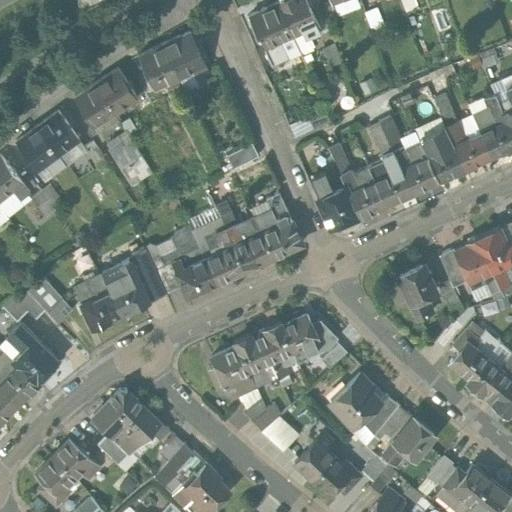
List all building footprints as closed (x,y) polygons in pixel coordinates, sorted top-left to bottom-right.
[(305,0),(279,0),(281,3),(277,5),(292,37),(302,32),(305,38),(320,31),(305,0)] [(277,5),(249,17),(272,66),(288,59),(280,42),(292,37),(277,5)] [(190,34),(164,46),(179,78),(192,73),(195,77),(207,72),(190,34)] [(164,46),(139,58),(154,90),(179,78),(164,46)] [(491,54),(481,58),(485,66),(495,62),(491,54)] [(136,101),(117,71),(97,84),(116,114),(136,101)] [(116,114),(97,84),(75,97),(94,127),(116,114)] [(511,100),(506,88),(495,93),(498,101),(499,101),(508,120),(511,130),(511,100)] [(498,101),(487,105),(488,106),(494,121),(496,120),(498,125),(508,120),(499,101),(498,101)] [(494,121),(488,106),(472,113),(481,133),(481,132),(491,155),(503,149),(504,151),(511,146),(511,130),(508,120),(498,125),(496,120),(494,121)] [(463,135),(451,110),(441,114),(446,125),(446,126),(454,145),(455,144),(463,141),(461,136),(463,135)] [(79,140),(58,111),(37,125),(58,154),(79,140)] [(58,154),(37,125),(16,140),(37,169),(58,154)] [(446,126),(420,138),(428,156),(438,179),(465,167),(455,144),(454,145),(446,126)] [(463,141),(455,144),(465,167),(491,155),(481,132),(481,133),(463,141)] [(410,160),(399,136),(389,141),(393,150),(402,169),(410,164),(408,160),(410,160)] [(132,143),(125,148),(122,143),(121,144),(117,138),(108,144),(111,150),(109,151),(130,185),(152,171),(131,138),(129,139),(132,143)] [(104,159),(93,142),(83,148),(95,165),(104,159)] [(350,169),(339,142),(329,147),(341,174),(340,174),(345,184),(349,193),(357,189),(355,184),(357,183),(351,169),(350,169)] [(252,143),(228,155),(235,168),(259,156),(252,143)] [(393,150),(383,155),(384,158),(389,169),(391,168),(393,172),(402,169),(393,150)] [(29,192),(0,154),(0,199),(12,190),(19,200),(29,192)] [(410,164),(402,169),(411,191),(438,179),(428,156),(410,164)] [(389,169),(384,158),(368,165),(375,181),(385,203),(411,191),(402,169),(393,172),(391,168),(389,169)] [(332,190),(324,171),(313,176),(321,195),(317,197),(330,226),(344,220),(345,223),(359,216),(349,193),(345,184),(332,190)] [(357,189),(349,193),(359,216),(374,210),(373,208),(385,203),(375,181),(357,189)] [(279,192),(266,198),(271,209),(255,216),(273,256),(301,243),(279,192)] [(135,206),(126,212),(132,221),(142,215),(135,206)] [(255,216),(238,224),(237,223),(227,228),(234,245),(244,269),(273,256),(255,216)] [(223,219),(207,227),(211,235),(214,233),(220,246),(223,245),(225,249),(234,245),(227,228),(223,219)] [(498,227),(476,237),(491,269),(498,266),(511,259),(511,245),(511,243),(506,245),(498,227)] [(476,237),(467,242),(467,243),(455,249),(454,250),(467,280),(470,287),(485,280),(490,290),(499,286),(498,286),(491,269),(476,237)] [(225,249),(205,258),(215,280),(216,279),(228,274),(229,275),(244,269),(234,245),(225,249)] [(148,254),(144,247),(133,252),(135,257),(130,260),(147,299),(164,292),(148,254)] [(467,280),(454,250),(455,249),(454,247),(438,254),(449,278),(452,287),(467,280)] [(171,264),(164,267),(156,250),(148,254),(164,292),(180,284),(171,264)] [(205,258),(183,268),(179,260),(171,264),(180,284),(185,295),(217,281),(216,279),(215,280),(205,258)] [(147,299),(130,260),(121,263),(121,264),(102,273),(119,312),(147,299)] [(423,263),(397,274),(417,318),(432,311),(425,296),(435,291),(423,263)] [(511,280),(506,283),(498,266),(491,269),(498,286),(499,286),(504,296),(511,292),(511,280)] [(100,272),(74,284),(92,324),(119,312),(102,273),(101,273),(100,272)] [(452,287),(449,278),(437,283),(452,317),(462,309),(452,287)] [(50,285),(35,299),(44,309),(43,309),(47,313),(62,298),(50,285)] [(18,300),(13,294),(2,304),(15,319),(26,309),(34,318),(43,309),(44,309),(35,299),(27,291),(18,300)] [(312,326),(306,314),(282,325),(281,325),(292,349),(309,341),(312,349),(327,343),(318,323),(312,326)] [(451,319),(435,339),(445,346),(461,326),(451,319)] [(57,356),(19,320),(6,334),(17,345),(19,343),(22,346),(12,357),(38,381),(48,371),(46,368),(57,356)] [(280,321),(264,328),(266,332),(259,335),(270,359),(279,355),(284,367),(297,361),(294,354),(292,349),(281,325),(282,325),(280,321)] [(484,333),(471,322),(465,330),(478,340),(484,333)] [(478,340),(465,330),(454,344),(459,348),(448,361),(469,378),(470,378),(498,343),(499,341),(486,330),(484,333),(478,340)] [(259,335),(252,339),(250,335),(234,342),(236,346),(237,345),(248,369),(255,385),(277,375),(270,359),(259,335)] [(336,343),(319,359),(327,368),(345,352),(336,343)] [(511,353),(498,343),(470,378),(469,378),(466,381),(480,392),(482,389),(488,393),(511,364),(511,353)] [(236,346),(212,357),(219,371),(213,374),(221,391),(234,384),(231,377),(248,369),(237,345),(236,346)] [(12,357),(3,348),(0,351),(0,385),(16,401),(25,392),(27,393),(38,381),(12,357)] [(303,350),(294,354),(297,361),(298,364),(307,360),(303,350)] [(284,367),(279,355),(270,359),(277,375),(283,387),(292,383),(284,367)] [(511,364),(488,393),(495,398),(492,402),(505,413),(508,409),(507,409),(511,402),(511,364)] [(359,373),(329,401),(352,426),(359,419),(379,400),(368,389),(369,384),(359,373)] [(0,417),(16,401),(0,385),(0,417)] [(119,389),(94,415),(124,445),(128,441),(122,435),(129,429),(124,423),(129,418),(119,408),(132,395),(126,389),(126,387),(120,387),(119,389)] [(159,422),(132,395),(119,408),(129,418),(124,423),(129,429),(122,435),(128,441),(124,445),(129,451),(159,422)] [(379,400),(359,419),(374,435),(380,427),(398,404),(385,395),(379,400)] [(273,403),(252,420),(260,431),(279,416),(281,414),(273,403)] [(398,404),(380,427),(391,436),(409,413),(398,404)] [(432,432),(411,415),(381,452),(389,458),(393,461),(397,456),(394,453),(400,446),(413,457),(432,432)] [(279,416),(260,431),(283,452),(299,434),(279,416)] [(321,431),(294,462),(311,477),(331,455),(324,450),(332,441),(321,431)] [(128,455),(107,436),(98,445),(118,465),(128,455)] [(174,436),(158,454),(166,462),(183,443),(174,436)] [(98,468),(68,439),(52,455),(74,476),(80,470),(88,478),(98,468)] [(166,462),(153,476),(164,486),(194,453),(183,443),(166,462)] [(413,457),(400,446),(394,453),(397,456),(393,461),(389,458),(385,464),(401,477),(413,463),(410,460),(413,457)] [(74,476),(52,455),(36,471),(45,481),(39,487),(54,503),(69,488),(65,485),(74,476)] [(340,463),(331,455),(311,477),(328,492),(342,477),(349,484),(358,475),(342,461),(340,463)] [(375,455),(362,471),(372,479),(382,468),(385,464),(375,455)] [(440,457),(424,475),(433,482),(448,464),(440,457)] [(206,463),(178,493),(198,511),(206,511),(228,490),(217,479),(217,474),(206,463)] [(455,469),(441,485),(457,499),(460,495),(468,503),(489,478),(472,464),(462,475),(455,469)] [(372,479),(368,485),(376,492),(390,474),(382,468),(372,479)] [(468,503),(460,511),(491,511),(507,494),(489,478),(468,503)] [(420,493),(407,484),(401,492),(414,502),(419,494),(420,493)] [(403,500),(386,487),(367,511),(405,511),(398,506),(403,500)] [(109,493),(97,503),(104,511),(116,501),(109,493)] [(414,502),(415,502),(407,511),(420,511),(428,501),(419,494),(414,502)] [(90,496),(71,511),(104,511),(97,503),(90,496)] [(511,511),(511,497),(498,511),(511,511)]
